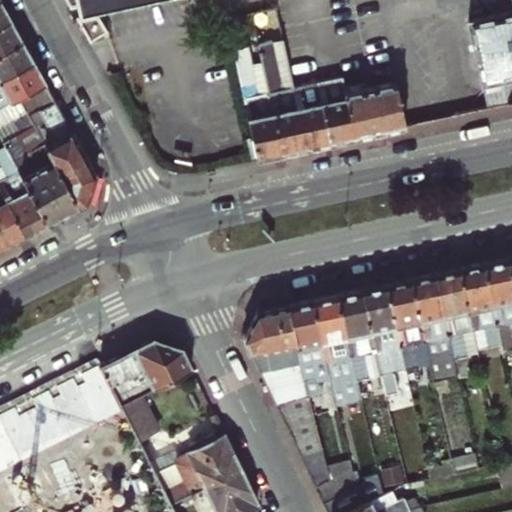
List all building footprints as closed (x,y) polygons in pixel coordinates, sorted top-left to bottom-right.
[(65,0),(76,18),(155,0),(65,0)] [(0,26),(9,21),(0,5),(0,26)] [(488,107),(511,101),(511,11),(511,12),(468,22),(481,83),(483,83),(488,107)] [(91,18),(78,21),(88,40),(100,33),(91,18)] [(0,26),(0,53),(21,42),(9,21),(0,26)] [(282,89),(292,87),(282,40),(272,42),(282,89)] [(0,53),(0,80),(32,63),(21,42),(0,53)] [(281,151),(305,146),(292,87),(282,89),(272,42),(264,43),(258,45),(262,64),(268,92),(281,151)] [(256,157),(281,151),(268,92),(259,94),(253,67),(248,47),(234,50),(254,146),(256,157)] [(0,108),(17,99),(44,84),(32,63),(0,80),(0,108)] [(259,94),(268,92),(262,64),(253,67),(259,94)] [(329,141),(353,136),(343,87),(340,77),(317,83),(329,141)] [(305,146),(329,141),(317,83),(307,84),(292,87),(305,146)] [(353,136),(404,125),(399,107),(395,83),(365,90),(364,84),(357,86),(357,84),(343,87),(353,136)] [(88,202),(94,175),(44,84),(17,99),(25,112),(32,126),(78,207),(88,202)] [(0,126),(25,112),(17,99),(0,108),(0,126)] [(49,222),(78,207),(32,126),(3,143),(5,147),(49,222)] [(24,234),(49,222),(5,147),(0,149),(0,190),(5,200),(24,234)] [(0,246),(24,234),(5,200),(0,202),(0,246)] [(482,261),(500,342),(502,350),(511,347),(511,281),(506,256),(482,261)] [(482,261),(458,266),(471,326),(476,347),(500,342),(482,261)] [(471,326),(458,266),(433,272),(456,375),(456,376),(470,372),(466,358),(460,329),(471,326)] [(456,375),(433,272),(409,277),(427,363),(430,380),(456,375)] [(409,277),(384,282),(406,385),(430,380),(427,363),(409,277)] [(406,385),(384,282),(360,287),(378,370),(389,368),(397,399),(409,397),(406,385)] [(360,287),(335,293),(355,380),(379,374),(378,370),(360,287)] [(335,293),(311,298),(328,374),(332,388),(343,385),(347,401),(359,399),(355,380),(335,293)] [(286,303),(305,382),(307,393),(320,390),(317,377),(328,374),(311,298),(286,303)] [(256,310),(243,338),(268,390),(305,382),(286,303),(256,310)] [(476,347),(471,326),(460,329),(466,358),(478,356),(476,347)] [(118,400),(135,393),(189,367),(180,348),(152,337),(99,364),(118,400)] [(84,382),(75,386),(94,423),(122,408),(118,400),(99,364),(79,374),(84,382)] [(59,394),(51,399),(69,435),(94,423),(75,386),(71,378),(55,386),(59,394)] [(274,404),(308,396),(307,393),(305,382),(268,390),(274,404)] [(35,407),(26,411),(44,447),(69,435),(51,399),(47,390),(30,398),(35,407)] [(136,437),(153,429),(135,393),(118,400),(122,408),(136,437)] [(280,416),(311,408),(308,396),(274,404),(280,416)] [(13,407),(0,413),(0,420),(19,459),(44,447),(26,411),(18,415),(13,407)] [(286,428),(313,415),(311,408),(280,416),(286,428)] [(316,430),(313,415),(286,428),(293,442),(316,430)] [(0,468),(19,459),(0,420),(0,468)] [(320,445),(316,430),(293,442),(299,455),(320,445)] [(162,489),(169,503),(239,469),(222,434),(213,438),(211,434),(187,445),(189,450),(177,456),(174,461),(182,478),(162,489)] [(314,485),(328,478),(320,445),(299,455),(314,485)] [(397,456),(403,484),(413,481),(411,471),(408,454),(397,456)] [(450,473),(476,468),(473,455),(447,460),(448,463),(450,473)] [(501,487),(511,485),(511,459),(501,462),(493,464),(501,487)] [(427,478),(450,473),(448,463),(424,468),(427,478)] [(322,502),(355,485),(350,467),(328,478),(314,485),(322,502)] [(427,478),(424,468),(411,471),(413,481),(427,478)] [(239,469),(169,503),(173,511),(177,511),(191,504),(194,511),(248,511),(246,508),(256,503),(239,469)] [(356,487),(355,485),(322,502),(326,511),(340,511),(381,493),(378,478),(364,485),(356,487)] [(399,511),(407,508),(396,486),(381,493),(340,511),(399,511)]
